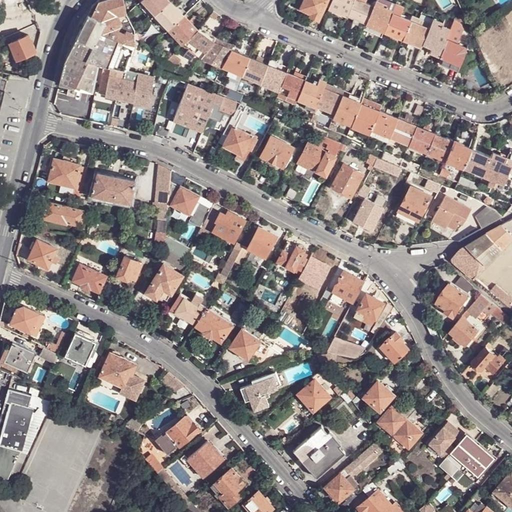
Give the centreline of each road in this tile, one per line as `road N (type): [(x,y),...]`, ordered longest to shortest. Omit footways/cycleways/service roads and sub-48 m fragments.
road 1 (residential): [(0,273),(151,341),(202,381),(315,511)]
road 2 (residential): [(384,270),(157,147),(35,120)]
road 3 (residential): [(511,101),(470,108),(246,13)]
road 4 (residential): [(511,440),(449,377),(408,296),(384,270)]
road 5 (tertiary): [(0,263),(35,120)]
road 6 (residential): [(511,214),(462,245),(384,270)]
road 7 (tertiary): [(35,120),(62,27),(79,0)]
